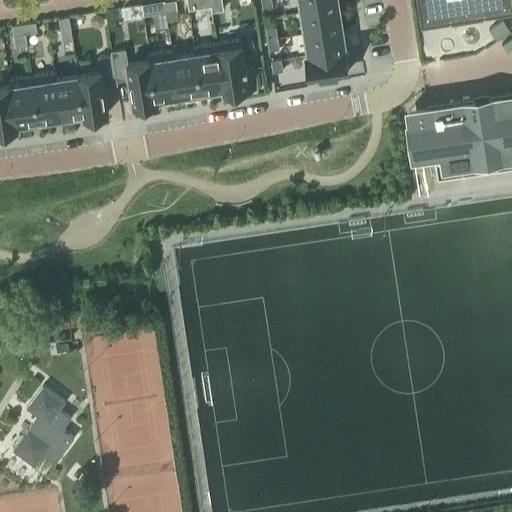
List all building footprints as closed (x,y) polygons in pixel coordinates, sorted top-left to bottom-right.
[(175,0),(172,0),(164,1),(165,11),(177,9),(175,0)] [(186,0),(188,10),(211,6),(211,4),(209,0),(186,0)] [(222,0),(209,0),(211,4),(211,6),(212,12),(224,10),(222,0)] [(337,0),(299,0),(302,11),(338,5),(337,0)] [(511,0),(417,0),(421,21),(451,16),(451,17),(484,12),(484,11),(511,6),(511,0)] [(152,3),(142,5),(143,15),(154,13),(165,11),(164,1),(152,3)] [(338,5),(302,11),(305,33),(341,27),(338,5)] [(72,39),(68,16),(58,18),(62,41),(72,39)] [(488,28),(496,39),(510,30),(503,19),(488,28)] [(35,22),(23,24),(25,33),(36,32),(35,22)] [(14,35),(25,33),(23,24),(12,25),(14,35)] [(268,39),(278,37),(276,26),(266,27),(268,39)] [(341,27),(305,33),(308,53),(308,54),(345,48),(341,27)] [(280,49),(278,37),(268,39),(270,50),(280,49)] [(240,38),(217,42),(224,90),(223,91),(226,91),(241,89),(241,91),(258,88),(254,66),(245,68),(242,45),(240,38)] [(193,46),(194,53),(195,53),(201,90),(209,89),(210,92),(223,91),(224,90),(217,42),(193,46)] [(111,50),(111,54),(116,80),(129,78),(133,105),(149,102),(158,101),(158,100),(158,97),(156,98),(150,60),(149,60),(128,63),(125,48),(111,50)] [(308,53),(306,53),(306,55),(310,77),(321,75),(321,76),(337,73),(348,71),(345,48),(308,54),(308,53)] [(148,53),(149,60),(150,60),(156,98),(158,97),(164,96),(165,100),(179,97),(173,56),(174,56),(173,49),(148,53)] [(174,56),(173,56),(179,97),(193,95),(193,92),(201,90),(195,53),(194,53),(174,56)] [(101,70),(76,74),(82,113),(83,117),(109,113),(104,86),(116,84),(116,80),(111,54),(98,56),(101,70)] [(283,70),(281,59),(271,60),(272,72),(283,70)] [(55,71),(32,75),(39,120),(47,118),(48,122),(62,120),(55,78),(57,78),(55,71)] [(32,75),(9,78),(10,85),(17,127),(18,127),(31,125),(31,121),(39,120),(32,75)] [(57,78),(55,78),(62,120),(76,117),(76,114),(82,113),(76,75),(57,78)] [(0,133),(1,134),(1,132),(18,129),(18,127),(17,127),(10,85),(9,85),(0,86),(0,133)] [(417,124),(412,124),(417,155),(433,152),(437,178),(511,166),(511,89),(426,102),(426,106),(414,108),(417,124)] [(55,342),(57,351),(69,349),(68,341),(55,342)] [(43,384),(26,406),(37,415),(12,448),(35,465),(43,454),(55,462),(74,436),(63,428),(71,417),(60,408),(65,400),(43,384)]
